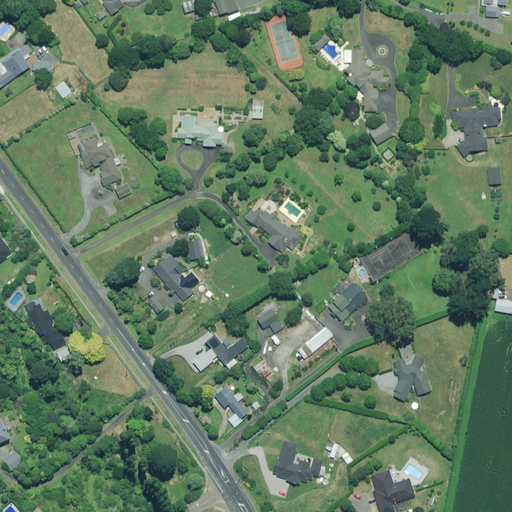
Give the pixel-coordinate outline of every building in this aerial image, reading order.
[(104,0),(101,3),(112,16),(125,5),(120,0),(104,0)] [(201,9),(198,0),(195,0),(183,4),(185,14),(201,9)] [(239,10),(235,0),(217,0),(215,1),(220,16),(239,10)] [(107,16),(104,11),(97,16),(100,20),(107,16)] [(331,40),(327,36),(314,47),(319,51),(331,40)] [(33,52),(28,45),(0,64),(0,88),(31,67),(26,60),(30,57),(28,55),(33,52)] [(349,76),(346,79),(354,87),(357,86),(364,91),(364,113),(377,112),(377,99),(379,99),(379,87),(389,87),(388,78),(384,78),(384,71),(373,72),(373,61),(363,61),(363,51),(345,51),(345,72),(349,76)] [(51,63),(35,61),(34,71),(50,73),(51,63)] [(82,85),(74,75),(56,88),(64,99),(82,85)] [(264,100),(254,100),(253,119),(263,119),(264,100)] [(472,153),(484,152),(484,148),(489,148),(488,138),(485,139),(484,126),(499,125),(498,119),(501,118),(501,108),(493,109),(493,103),(480,105),(480,107),(469,108),(469,110),(453,111),(455,132),(464,131),(465,141),(455,148),(463,159),(472,153)] [(196,117),(183,116),(182,129),(179,129),(178,139),(185,139),(185,144),(192,144),(192,141),(204,141),(203,146),(216,147),(216,144),(223,145),(223,134),(217,134),(218,125),(206,124),(206,127),(196,126),(196,117)] [(393,136),(386,124),(370,133),(378,145),(393,136)] [(87,168),(93,166),(95,169),(101,166),(103,171),(100,173),(105,186),(123,179),(117,163),(116,163),(107,142),(99,145),(96,138),(83,144),(86,151),(81,153),(87,168)] [(394,157),(389,150),(383,155),(388,161),(394,157)] [(502,184),(501,169),(489,169),(490,185),(502,184)] [(133,193),(128,184),(116,190),(120,199),(133,193)] [(289,228),(275,217),(275,218),(261,207),(258,212),(253,208),(245,218),(258,228),(260,227),(272,236),(268,242),(283,254),(288,247),(291,250),(305,232),(299,227),(297,230),(291,226),(289,228)] [(0,264),(14,254),(0,235),(0,264)] [(205,257),(201,241),(187,244),(191,261),(205,257)] [(184,271),(174,258),(169,262),(167,259),(154,269),(171,291),(170,293),(173,295),(176,292),(184,301),(195,293),(180,274),(184,271)] [(368,298),(353,283),(328,307),(347,327),(352,322),(348,318),(368,298)] [(511,301),(497,299),(495,310),(511,312),(511,301)] [(161,311),(152,300),(149,303),(158,314),(161,311)] [(66,344),(45,305),(24,316),(32,331),(36,328),(45,345),(50,342),(54,350),(66,344)] [(285,328),(274,310),(258,320),(264,329),(270,326),(275,334),(285,328)] [(332,337),(326,329),(306,344),(312,352),(332,337)] [(284,343),(279,334),(267,341),(272,350),(284,343)] [(219,357),(229,370),(237,363),(234,359),(250,346),(242,338),(228,350),(215,335),(206,342),(212,349),(207,353),(206,352),(193,362),(201,372),(219,357)] [(392,351),(397,368),(394,369),(395,375),(398,375),(400,379),(394,391),(396,392),(394,397),(405,402),(414,384),(418,397),(431,393),(425,371),(422,371),(421,367),(425,358),(416,354),(414,359),(410,346),(392,351)] [(272,372),(264,361),(254,368),(263,379),(272,372)] [(239,392),(234,396),(225,384),(215,391),(217,395),(216,396),(226,410),(230,408),(235,414),(228,419),(234,428),(244,421),(242,419),(250,413),(240,400),(243,398),(239,392)] [(0,444),(12,438),(2,418),(0,419),(0,444)] [(24,462),(17,453),(5,461),(12,471),(24,462)] [(410,479),(393,484),(390,471),(371,476),(376,490),(374,491),(379,511),(395,511),(393,504),(415,497),(410,479)]
